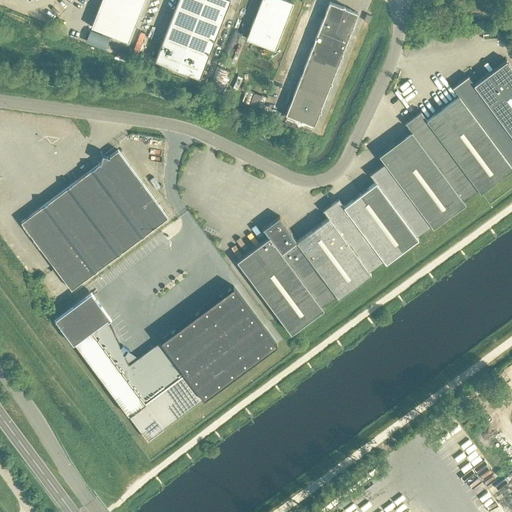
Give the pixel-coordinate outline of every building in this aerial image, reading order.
[(99,0),(89,24),(126,40),(142,0),(99,0)] [(177,0),(155,59),(199,77),(229,0),(177,0)] [(260,0),(246,38),(275,49),(293,2),(289,0),(260,0)] [(352,28),(354,27),(353,25),(358,12),(345,7),(344,5),(342,6),(329,1),(285,113),(298,118),(299,120),(301,120),(314,124),(319,112),(321,111),(320,109),(330,84),(332,83),(331,81),(341,56),(343,55),(342,53),(352,28)] [(458,94),(426,118),(479,188),(478,189),(480,191),(511,167),(511,166),(511,165),(511,163),(511,67),(506,59),(474,83),(467,75),(452,86),(458,94)] [(210,86),(222,91),(230,71),(218,66),(210,86)] [(235,73),(228,89),(240,94),(247,78),(235,73)] [(379,154),(385,162),(431,224),(433,227),(465,202),(463,200),(478,189),(479,188),(426,118),(420,110),(405,122),(411,130),(379,154)] [(21,221),(57,269),(71,288),(168,216),(154,197),(118,149),(109,155),(102,153),(101,156),(100,162),(21,221)] [(87,160),(79,166),(83,171),(91,165),(87,160)] [(376,181),(360,193),(402,250),(418,237),(416,235),(431,224),(385,162),(370,173),(376,181)] [(292,232),(279,215),(263,227),(269,236),(237,260),(291,332),(323,308),(322,306),(336,295),(338,297),(371,273),(369,270),(384,259),(385,262),(402,250),(360,193),(344,205),(338,198),(323,209),(328,216),(297,240),(291,232),(292,232)] [(203,398),(276,344),(233,285),(159,340),(160,340),(129,363),(124,353),(129,352),(125,344),(121,347),(108,319),(111,318),(91,291),(55,318),(73,343),(75,342),(129,415),(130,414),(148,439),(203,398)]
